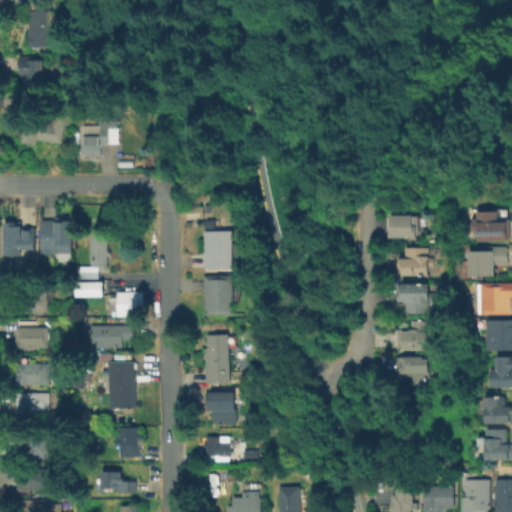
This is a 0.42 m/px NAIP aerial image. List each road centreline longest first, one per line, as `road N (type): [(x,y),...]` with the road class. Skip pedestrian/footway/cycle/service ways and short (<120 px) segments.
road 1 (tertiary): [(242,0),(250,143),(315,383)]
road 2 (residential): [(161,190),(168,216),(171,511)]
road 3 (residential): [(375,180),(355,358),(315,383)]
road 4 (residential): [(0,184),(145,183),(161,190)]
road 5 (tertiary): [(315,383),(352,511)]
